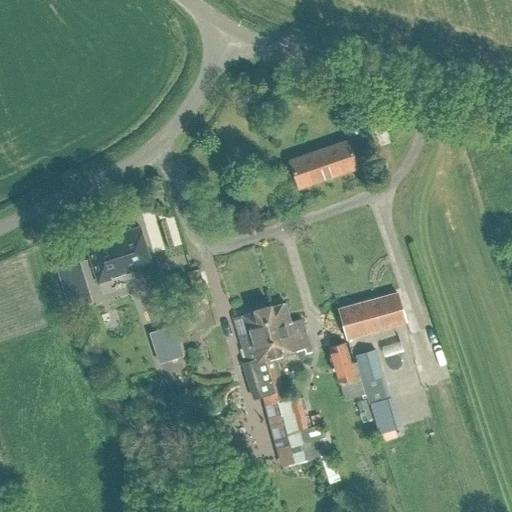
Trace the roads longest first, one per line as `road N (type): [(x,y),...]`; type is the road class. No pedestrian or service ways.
road 1 (track): [(455,100),(414,210),(422,258),(511,498)]
road 2 (unclassified): [(151,148),(196,240),(228,245),(388,185),(415,147),(430,95)]
road 3 (unclassified): [(430,95),(231,32)]
road 4 (unclassified): [(0,227),(151,148)]
road 5 (unclassified): [(151,148),(177,124),(231,32)]
